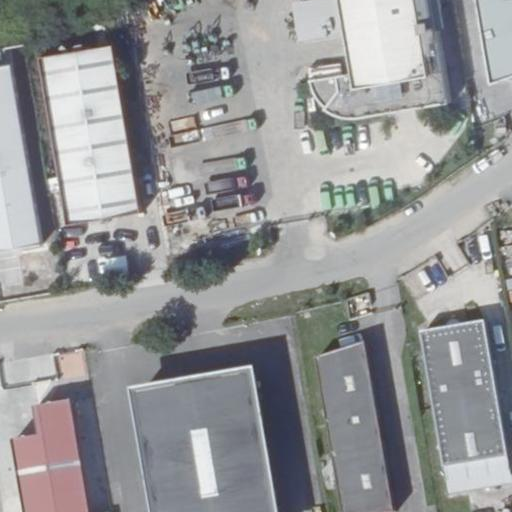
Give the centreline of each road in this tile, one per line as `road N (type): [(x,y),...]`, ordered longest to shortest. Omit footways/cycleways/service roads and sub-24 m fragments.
road 1 (unclassified): [(0,318),(355,262),(511,165)]
road 2 (unknown): [(111,352),(252,332),(273,338),(281,346),(306,511)]
road 3 (unknown): [(307,269),(261,0)]
road 4 (unknown): [(111,352),(142,511)]
road 5 (unknown): [(438,209),(459,264),(493,285),(501,312)]
